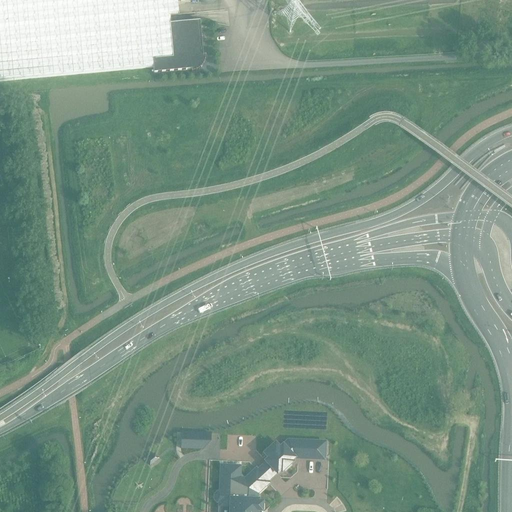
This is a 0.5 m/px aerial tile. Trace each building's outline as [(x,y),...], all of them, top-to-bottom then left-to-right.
[(0,0),(0,81),(154,67),(154,70),(154,73),(192,70),(193,70),(194,70),(195,70),(195,71),(196,70),(197,70),(198,70),(199,70),(200,70),(201,69),(202,68),(203,67),(204,66),(204,65),(205,64),(205,63),(205,62),(205,61),(201,20),(169,24),(168,15),(179,14),(177,0),(0,0)] [(509,22),(511,22),(511,0),(501,0),(502,4),(510,5),(509,22)] [(211,442),(211,434),(182,433),(181,449),(201,450),(211,442)] [(275,444),(264,454),(268,459),(265,462),(266,463),(265,464),(272,472),(275,475),(276,473),(277,475),(280,472),(281,473),(292,463),(291,462),(294,459),(324,460),(325,442),(288,441),(279,449),(275,444)] [(145,461),(149,466),(155,462),(151,457),(145,461)] [(215,495),(215,500),(217,502),(219,502),(219,507),(227,507),(227,511),(257,511),(258,511),(262,511),(262,508),(262,503),(258,503),(258,500),(257,500),(257,494),(263,488),(267,485),(267,478),(259,470),(257,471),(256,469),(243,482),(239,478),(239,471),(240,467),(221,466),(220,493),(217,493),(215,495)]
